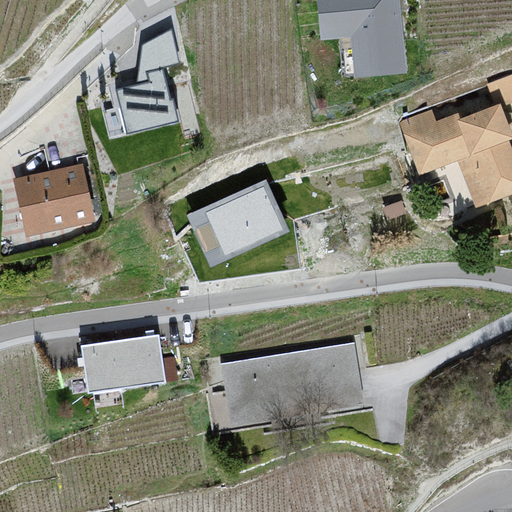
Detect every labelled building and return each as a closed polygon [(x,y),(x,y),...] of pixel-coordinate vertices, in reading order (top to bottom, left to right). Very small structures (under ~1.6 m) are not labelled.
[(399,0),(316,0),(320,37),(350,34),(354,75),(406,70),(399,0)] [(115,88),(126,131),(177,119),(172,96),(169,97),(162,66),(179,62),(171,27),(141,43),(135,83),(115,88)] [(511,73),(489,83),(497,105),(511,99),(511,73)] [(511,190),(511,157),(504,138),(509,136),(497,105),(458,121),(454,113),(435,120),(431,111),(400,123),(419,173),(457,158),(475,205),(511,190)] [(80,163),(14,178),(26,233),(92,219),(80,163)] [(266,181),(188,215),(211,266),(289,232),(266,181)] [(158,334),(80,345),(87,390),(164,380),(158,334)] [(363,399),(354,342),(220,363),(229,421),(363,399)] [(163,354),(168,377),(180,375),(175,352),(163,354)]
